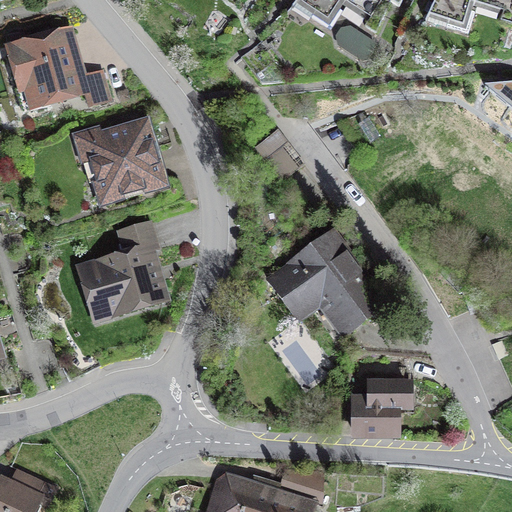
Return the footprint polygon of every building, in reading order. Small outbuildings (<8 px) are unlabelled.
[(298,0),(293,6),(293,7),(299,1),(316,12),(312,18),(330,30),(342,11),(336,8),(341,0),(342,0),(371,19),(365,27),(376,34),(391,2),(388,0),(355,0),(353,4),(347,0),(298,0)] [(436,0),(426,22),(430,15),(449,21),(447,28),(468,34),(475,13),(468,11),(470,2),(504,12),(501,21),(511,24),(511,0),(483,0),(483,3),(474,0),(436,0)] [(82,80),(68,34),(11,51),(22,89),(28,88),(34,107),(85,92),(89,106),(109,100),(101,74),(82,80)] [(290,81),(258,44),(241,59),(262,84),(290,81)] [(511,85),(485,87),(511,109),(511,85)] [(369,109),(340,122),(365,153),(388,135),(369,109)] [(99,129),(75,136),(78,146),(87,143),(104,201),(162,184),(145,126),(102,139),(99,129)] [(278,132),(256,149),(282,182),(304,165),(278,132)] [(127,258),(83,271),(94,306),(115,300),(118,311),(163,298),(149,252),(157,250),(149,224),(120,232),(127,258)] [(293,266),(270,284),(298,321),(329,298),(353,330),(386,306),(332,233),(291,263),(293,266)] [(408,386),(371,386),(372,401),(356,401),(356,436),(395,436),(395,409),(408,409),(408,386)] [(55,492),(16,473),(10,487),(3,484),(3,485),(0,484),(0,511),(32,511),(38,501),(48,506),(55,492)] [(321,475),(287,474),(283,488),(320,500),(321,475)] [(307,511),(308,511),(224,484),(215,511),(307,511)]
